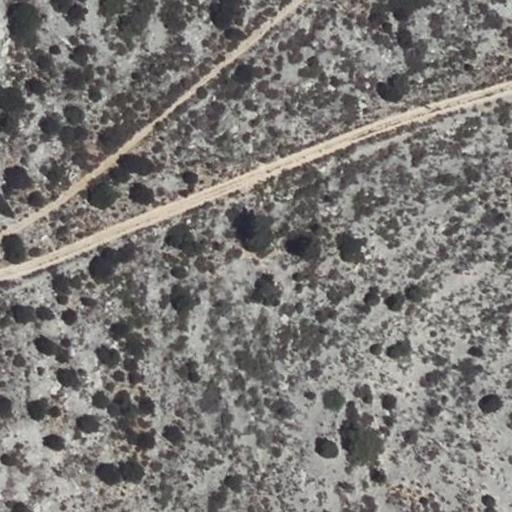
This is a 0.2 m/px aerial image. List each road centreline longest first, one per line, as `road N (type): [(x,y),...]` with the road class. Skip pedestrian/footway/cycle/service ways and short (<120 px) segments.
road 1 (track): [(0,274),(389,124),(511,86)]
road 2 (track): [(0,235),(83,183),(299,0)]
